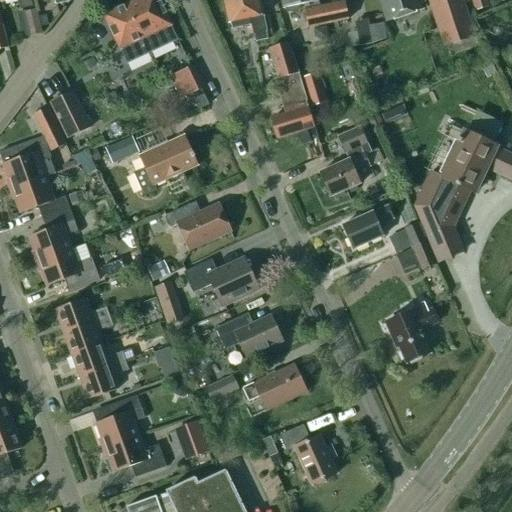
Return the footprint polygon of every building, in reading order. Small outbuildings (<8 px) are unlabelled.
[(1,0),(2,2),(10,0),(18,0),(21,9),(32,7),(29,0),(1,0)] [(158,0),(136,0),(103,16),(120,51),(120,50),(127,64),(176,40),(170,27),(171,27),(158,0)] [(259,0),(223,0),(229,24),(230,23),(232,29),(251,25),(253,35),(254,35),(256,43),(271,40),(267,19),(263,19),(259,0)] [(319,8),(317,0),(281,0),(283,10),(286,9),(287,13),(299,10),(298,6),(304,5),(310,29),(348,20),(344,2),(319,8)] [(378,0),(386,23),(426,9),(423,0),(378,0)] [(472,38),(459,0),(435,0),(437,5),(432,7),(446,47),(472,38)] [(488,8),(485,0),(469,0),(474,12),(488,8)] [(29,37),(42,33),(40,27),(38,16),(36,10),(24,13),(29,37)] [(45,15),(38,16),(40,27),(47,25),(45,15)] [(386,25),(357,26),(357,35),(349,36),(350,48),(387,46),(386,25)] [(325,28),(314,30),(316,37),(322,40),(327,39),(325,28)] [(285,114),(271,119),(278,139),(314,128),(288,44),(269,50),(278,79),(274,80),(285,114)] [(490,65),(481,69),(486,78),(495,74),(490,65)] [(191,68),(171,77),(181,99),(201,90),(191,68)] [(317,74),(303,78),(312,107),(326,103),(317,74)] [(91,128),(73,92),(50,104),(67,139),(91,128)] [(204,95),(193,100),(198,110),(209,105),(204,95)] [(48,135),(57,153),(67,147),(50,111),(35,119),(44,136),(48,135)] [(319,174),(330,198),(360,185),(355,174),(382,162),(377,150),(370,153),(360,128),(338,138),(349,161),(319,174)] [(432,173),(416,207),(422,209),(419,215),(439,263),(462,253),(452,230),(470,193),(474,195),(487,168),(511,179),(511,156),(496,149),(497,146),(464,131),(442,178),(432,173)] [(140,157),(145,169),(134,174),(142,191),(144,194),(148,194),(156,190),(154,186),(197,166),(184,137),(140,157)] [(11,190),(45,178),(40,163),(51,159),(43,138),(16,147),(20,159),(3,165),(11,190)] [(139,153),(132,139),(115,148),(121,161),(139,153)] [(96,150),(89,154),(93,165),(101,162),(96,150)] [(42,220),(70,210),(65,198),(54,202),(45,178),(11,190),(20,214),(37,208),(42,220)] [(85,203),(81,192),(68,197),(72,208),(85,203)] [(342,226),(353,251),(382,238),(377,227),(400,216),(395,204),(372,214),(372,213),(342,226)] [(218,206),(194,217),(189,206),(165,217),(171,229),(177,226),(189,251),(230,232),(218,206)] [(38,263),(71,250),(66,236),(78,232),(70,210),(42,220),(46,232),(29,238),(38,263)] [(419,225),(405,230),(412,247),(426,241),(420,228),(419,225)] [(426,243),(413,248),(423,270),(436,264),(426,243)] [(71,250),(38,263),(47,287),(64,281),(68,293),(99,281),(91,259),(76,264),(71,250)] [(211,286),(221,307),(258,290),(244,260),(217,273),(211,260),(183,273),(193,294),(211,286)] [(121,261),(103,267),(107,277),(125,271),(121,261)] [(156,267),(147,271),(152,282),(161,278),(156,267)] [(170,284),(155,289),(160,304),(175,299),(170,284)] [(63,334),(109,318),(106,309),(90,314),(85,300),(55,311),(63,334)] [(412,313),(386,324),(392,339),(394,338),(406,363),(430,353),(420,331),(436,324),(430,311),(428,312),(424,303),(410,309),(412,313)] [(271,318),(248,328),(242,317),(215,330),(225,351),(239,345),(246,359),(282,342),(271,318)] [(71,356),(101,345),(97,332),(112,327),(109,318),(63,334),(71,356)] [(79,378),(125,362),(122,353),(106,359),(101,345),(71,356),(79,378)] [(168,348),(155,353),(159,367),(173,362),(168,348)] [(125,362),(79,378),(87,401),(117,390),(113,377),(128,371),(125,362)] [(259,397),(266,412),(306,393),(293,366),(243,390),(249,402),(259,397)] [(239,390),(232,376),(205,389),(212,403),(239,390)] [(105,449),(138,437),(133,423),(145,419),(137,397),(109,407),(113,419),(96,425),(105,449)] [(0,431),(14,426),(6,404),(0,406),(0,431)] [(198,422),(179,429),(190,459),(209,453),(198,422)] [(14,426),(0,431),(0,457),(22,449),(14,426)] [(331,447),(325,449),(320,437),(309,442),(303,427),(280,437),(287,453),(294,449),(311,486),(336,474),(330,459),(335,457),(331,447)] [(138,437),(105,449),(113,474),(131,467),(135,479),(166,468),(158,446),(143,451),(138,437)] [(277,456),(270,459),(275,470),(282,467),(277,456)] [(156,497),(126,508),(127,511),(244,511),(225,471),(197,484),(194,478),(165,492),(167,497),(157,500),(156,497)]
